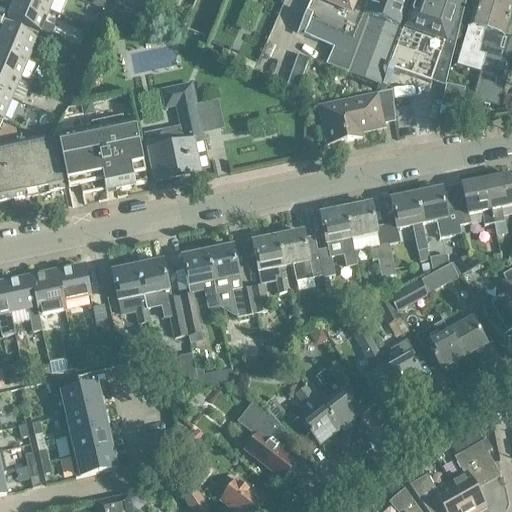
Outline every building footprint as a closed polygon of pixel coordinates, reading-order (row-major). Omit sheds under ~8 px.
[(48,13),(17,0),(0,0),(13,6),(8,17),(41,31),(48,13)] [(53,0),(17,0),(48,13),(53,0)] [(103,9),(106,0),(93,0),(92,5),(103,9)] [(335,50),(353,0),(317,0),(304,39),(335,50)] [(353,0),(335,50),(340,52),(332,69),(385,88),(391,73),(411,0),(353,0)] [(466,0),(411,0),(391,73),(445,90),(446,86),(466,0)] [(479,45),(492,1),(487,0),(476,0),(468,27),(469,27),(458,66),(481,72),(486,56),(479,54),(480,46),(479,45)] [(486,56),(481,72),(472,102),(502,110),(511,76),(511,39),(504,37),(511,8),(511,6),(492,1),(479,45),(480,46),(479,54),(486,56)] [(0,35),(0,48),(28,60),(38,38),(5,25),(0,36),(0,35)] [(28,60),(0,48),(0,72),(20,80),(28,60)] [(299,56),(287,87),(298,91),(310,61),(299,56)] [(0,95),(12,100),(20,80),(0,72),(0,95)] [(173,90),(176,107),(184,145),(164,149),(161,133),(145,136),(155,183),(198,175),(192,144),(203,142),(191,86),(173,90)] [(464,91),(446,86),(441,108),(460,113),(464,91)] [(12,100),(0,95),(0,127),(3,119),(12,100)] [(327,123),(321,124),(326,147),(362,140),(360,134),(384,130),(383,125),(395,122),(392,97),(354,105),(353,101),(334,105),(335,110),(325,113),(327,123)] [(81,188),(83,195),(84,195),(105,191),(106,193),(135,187),(135,185),(147,182),(136,126),(59,141),(65,171),(69,190),(70,190),(81,188)] [(28,146),(38,194),(65,189),(55,140),(28,146)] [(38,194),(28,146),(1,151),(11,200),(38,194)] [(1,151),(0,151),(0,202),(11,200),(1,151)] [(485,182),(494,226),(503,224),(501,211),(511,208),(511,187),(510,187),(508,177),(485,182)] [(494,226),(485,182),(461,187),(463,197),(453,200),(459,228),(470,226),(468,218),(481,215),(484,228),(494,226)] [(415,197),(421,226),(436,223),(439,240),(460,236),(454,207),(444,209),(441,191),(428,194),(427,191),(416,194),(417,196),(415,197)] [(421,226),(415,197),(403,199),(402,196),(392,199),(392,201),(390,202),(396,231),(413,228),(415,237),(423,235),(421,226)] [(395,274),(390,253),(384,222),(374,224),(370,206),(358,209),(357,206),(346,208),(347,211),(345,211),(351,241),(353,250),(371,246),(374,260),(377,259),(381,277),(395,274)] [(351,241),(345,211),(333,214),(332,211),(321,213),(322,216),(319,216),(326,246),(318,247),(319,253),(317,254),(322,278),(337,275),(334,258),(344,256),(346,269),(356,267),(353,250),(351,241)] [(279,239),(277,239),(283,268),(298,265),(301,283),(322,278),(317,254),(307,256),(303,234),(290,236),(289,234),(278,236),(279,239)] [(426,250),(423,235),(415,237),(418,252),(426,250)] [(260,283),(259,283),(250,285),(251,288),(256,316),(268,313),(262,284),(276,281),(279,294),(288,292),(283,268),(277,239),(265,242),(264,239),(253,241),(254,244),(252,244),(260,283)] [(241,290),(232,248),(219,251),(219,248),(208,251),(208,253),(207,254),(213,283),(228,280),(234,306),(235,305),(238,320),(256,316),(251,288),(241,290)] [(189,295),(181,297),(184,315),(183,315),(187,336),(201,333),(193,295),(204,293),(207,311),(208,311),(218,309),(213,283),(207,254),(194,256),(194,254),(183,256),(184,259),(181,259),(189,295)] [(138,268),(137,268),(145,310),(161,307),(164,320),(171,318),(176,339),(187,336),(183,315),(176,316),(165,263),(149,266),(149,263),(138,265),(138,268)] [(452,265),(423,279),(430,292),(459,278),(452,265)] [(84,268),(56,274),(63,303),(90,297),(84,268)] [(113,273),(111,274),(120,315),(135,312),(138,325),(148,323),(145,310),(137,268),(124,271),(124,268),(113,271),(113,273)] [(502,300),(488,307),(504,335),(511,331),(511,296),(511,295),(511,271),(503,276),(506,281),(495,288),(502,300)] [(63,303),(56,274),(30,279),(37,308),(39,319),(65,313),(63,303)] [(30,279),(4,285),(10,314),(28,310),(34,336),(42,334),(39,319),(37,308),(30,279)] [(390,298),(396,312),(427,295),(420,283),(390,298)] [(10,314),(4,285),(0,285),(0,324),(3,340),(15,337),(10,314)] [(387,296),(375,302),(388,325),(399,318),(387,296)] [(449,334),(463,358),(494,341),(472,302),(452,313),(447,304),(439,308),(433,299),(430,301),(443,323),(446,322),(452,333),(449,334)] [(68,306),(70,324),(92,321),(89,303),(68,306)] [(101,328),(101,329),(102,334),(111,332),(105,305),(92,307),(97,329),(101,328)] [(345,322),(356,343),(368,337),(356,316),(345,322)] [(327,341),(320,330),(310,336),(316,348),(327,341)] [(463,358),(449,334),(427,347),(440,371),(463,358)] [(131,335),(116,338),(115,338),(119,360),(136,357),(131,335)] [(386,368),(400,394),(426,379),(405,342),(387,352),(393,363),(386,368)] [(269,359),(279,352),(274,343),(263,349),(269,359)] [(400,394),(386,368),(372,345),(361,351),(373,375),(363,381),(378,407),(400,394)] [(72,348),(63,350),(67,372),(77,370),(72,348)] [(321,409),(339,433),(360,417),(342,393),(347,389),(345,387),(352,381),(339,360),(317,377),(334,399),(321,409)] [(225,368),(197,374),(198,380),(222,387),(233,381),(229,364),(224,365),(225,368)] [(24,383),(21,365),(9,368),(13,385),(24,383)] [(239,379),(232,384),(239,393),(246,389),(239,379)] [(102,409),(96,387),(76,392),(73,380),(49,386),(52,398),(61,396),(65,417),(61,418),(61,419),(102,409)] [(339,433),(321,409),(304,386),(294,394),(311,416),(300,425),(319,448),(339,433)] [(280,481),(284,477),(296,463),(280,450),(289,439),(270,415),(255,402),(238,423),(256,438),(245,452),(280,481)] [(277,402),(268,410),(281,425),(290,417),(277,402)] [(106,429),(102,409),(61,419),(64,433),(66,439),(106,429)] [(42,436),(39,424),(32,426),(34,438),(42,436)] [(18,429),(21,441),(28,439),(26,427),(18,429)] [(111,449),(106,429),(66,439),(70,459),(111,449)] [(204,436),(198,429),(189,437),(195,444),(204,436)] [(299,436),(288,441),(297,459),(308,454),(299,436)] [(449,483),(465,511),(481,511),(487,509),(477,491),(501,478),(487,454),(492,451),(486,440),(454,458),(463,475),(449,483)] [(116,471),(111,449),(70,459),(71,459),(75,481),(116,471)] [(49,464),(46,452),(38,454),(41,465),(41,466),(49,464)] [(35,467),(32,455),(24,457),(27,469),(35,467)] [(51,475),(49,464),(41,466),(43,477),(51,475)] [(203,483),(209,475),(195,464),(189,473),(203,483)] [(38,478),(35,467),(27,469),(30,480),(38,478)] [(410,486),(423,478),(419,470),(405,478),(410,486)] [(465,511),(449,483),(436,491),(427,476),(423,478),(409,486),(427,511),(435,511),(441,509),(442,511),(465,511)] [(402,487),(396,480),(386,489),(392,496),(402,487)] [(237,481),(220,503),(231,511),(256,511),(264,502),(237,481)] [(211,511),(193,482),(181,489),(194,511),(211,511)] [(395,511),(419,511),(404,490),(388,504),(395,511)] [(132,511),(129,497),(95,504),(96,511),(132,511)]
